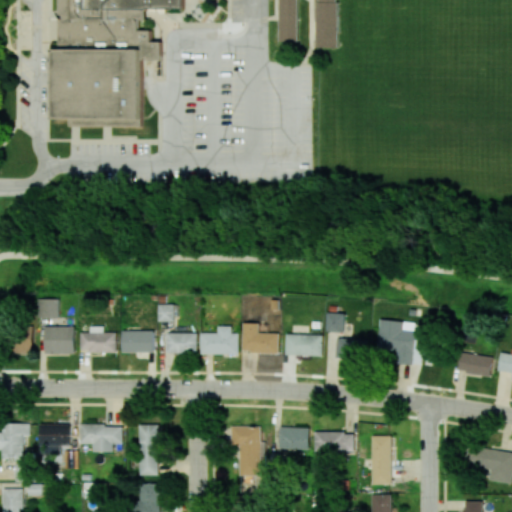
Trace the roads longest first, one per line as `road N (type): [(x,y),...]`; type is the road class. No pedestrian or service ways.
road 1 (residential): [(0,387),(284,391),(511,416)]
road 2 (residential): [(197,511),(199,389)]
